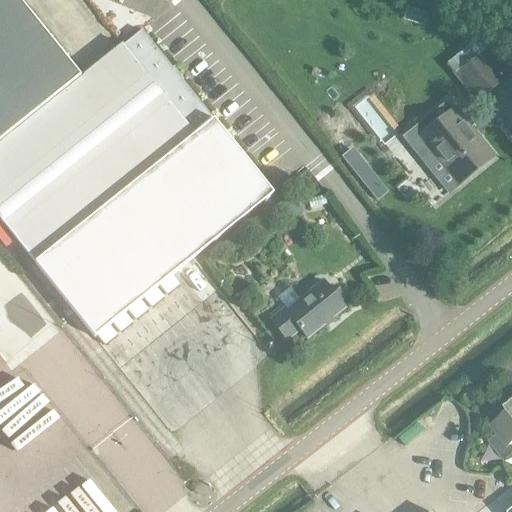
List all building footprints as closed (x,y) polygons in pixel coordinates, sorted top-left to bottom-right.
[(270,196),(210,120),(141,31),(122,46),(120,44),(80,77),(16,0),(0,0),(0,221),(94,338),(270,196)] [(461,71),(482,97),(501,81),(480,56),(461,71)] [(454,109),(419,137),(445,169),(451,164),(464,179),(492,156),(454,109)] [(290,197),(273,210),(286,227),(303,214),(290,197)] [(299,330),(307,339),(344,309),(323,284),(287,313),(285,311),(271,322),(286,341),(299,330)] [(511,445),(511,402),(504,409),(508,413),(491,427),(498,436),(491,441),(507,460),(511,455),(511,447),(511,446),(511,445)]
